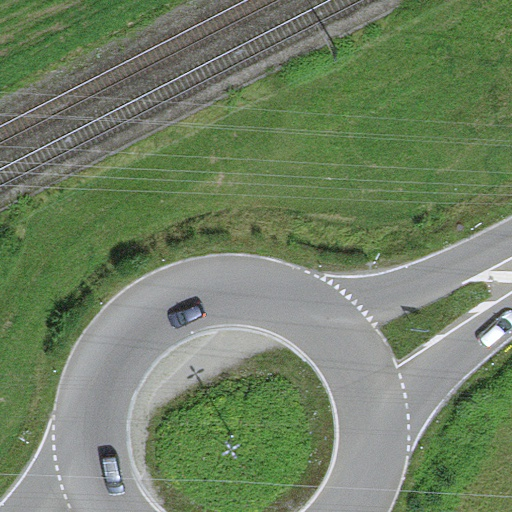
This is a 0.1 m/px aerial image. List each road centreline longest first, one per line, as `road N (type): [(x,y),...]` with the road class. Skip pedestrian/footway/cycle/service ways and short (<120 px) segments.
road 1 (primary): [(300,314),(221,295),(181,303),(145,323),(117,352),(98,388),(91,428)]
road 2 (primary): [(511,243),(359,305),(300,314)]
road 3 (primary): [(364,455),(407,401),(511,309)]
road 4 (primary): [(364,455),(365,414),(354,375),(300,314)]
